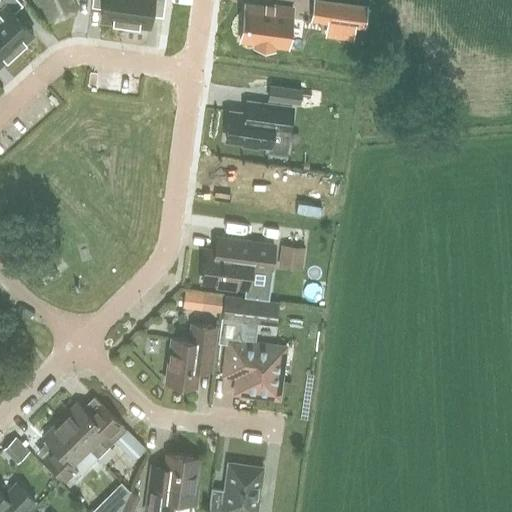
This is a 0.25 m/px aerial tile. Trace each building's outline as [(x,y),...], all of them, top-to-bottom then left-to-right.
[(22,4),(18,0),(0,0),(0,32),(15,50),(33,34),(14,12),(22,4)] [(125,23),(128,0),(104,0),(101,20),(125,23)] [(152,0),(128,0),(125,23),(149,26),(152,0)] [(363,27),(366,6),(330,2),(317,0),(313,0),(311,20),(328,22),(363,27)] [(273,45),(287,47),(293,9),(275,6),(275,9),(245,5),(240,40),(257,43),(256,47),(272,50),(273,45)] [(0,63),(15,50),(0,32),(0,63)] [(289,130),(292,107),(247,101),(246,113),(230,111),(226,140),(270,146),(272,128),(289,130)] [(277,179),(223,171),(218,201),(272,209),(277,179)] [(270,269),(274,244),(217,237),(215,251),(206,250),(202,280),(248,286),(250,267),(270,269)] [(281,266),(299,269),(302,247),(284,244),(281,266)] [(223,295),(211,294),(209,311),(220,313),(223,295)] [(218,342),(229,343),(225,373),(239,375),(237,390),(236,390),(236,391),(237,391),(277,396),(283,349),(284,349),(284,348),(283,348),(243,343),(246,320),(276,323),(279,301),(225,294),(218,342)] [(210,369),(215,326),(192,323),(190,340),(172,337),(166,381),(195,385),(197,368),(210,369)] [(126,429),(94,396),(82,408),(77,402),(60,419),(97,457),(126,429)] [(69,485),(97,457),(60,419),(43,436),(58,451),(58,455),(49,465),(69,485)] [(194,484),(197,458),(167,454),(165,468),(151,466),(144,511),(171,511),(173,500),(195,503),(197,485),(194,484)] [(233,511),(234,511),(236,511),(255,511),(262,467),(228,462),(225,490),(211,488),(209,504),(208,511),(233,511)] [(121,482),(108,495),(121,508),(130,491),(121,482)] [(8,499),(0,491),(0,511),(2,511),(3,511),(22,511),(35,500),(21,486),(8,499)] [(120,511),(133,511),(135,507),(125,502),(120,511)]
